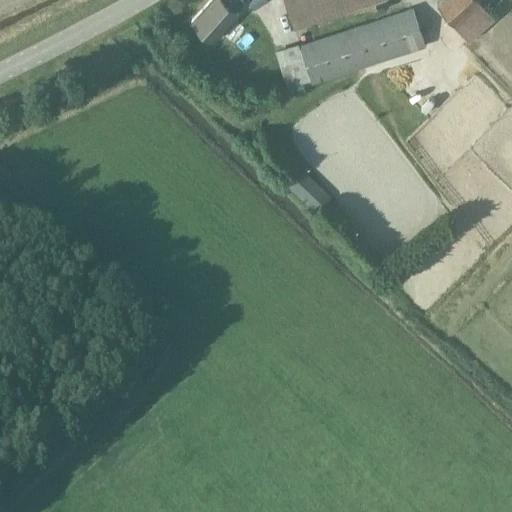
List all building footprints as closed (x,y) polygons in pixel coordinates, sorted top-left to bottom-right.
[(235,11),(244,1),(242,0),(210,0),(192,21),(215,41),(239,15),(235,11)] [(268,0),(247,0),(253,9),(268,0)] [(285,0),(296,31),(385,0),(285,0)] [(470,42),(496,19),(478,0),(446,0),(439,7),(470,42)] [(315,85),(427,47),(414,8),(302,47),(315,85)] [(310,79),(299,44),(298,42),(274,50),(287,86),(310,79)] [(286,183),(315,211),(329,197),(299,169),(286,183)]
